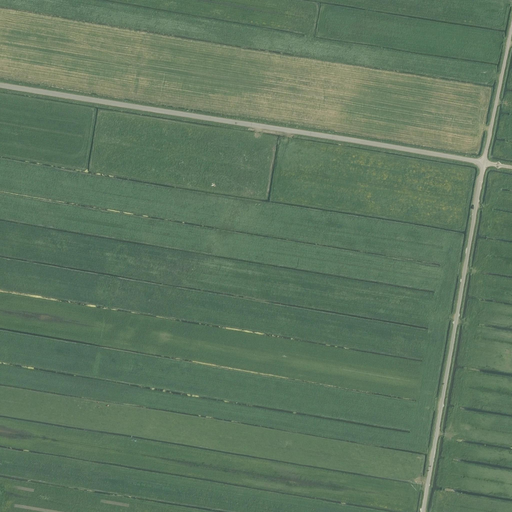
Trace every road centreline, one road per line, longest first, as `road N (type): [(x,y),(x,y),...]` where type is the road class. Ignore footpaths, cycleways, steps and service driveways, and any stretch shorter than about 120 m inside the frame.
road 1 (unclassified): [(483,162),(0,85)]
road 2 (unclassified): [(422,511),(483,162)]
road 3 (unclassified): [(483,162),(511,25)]
